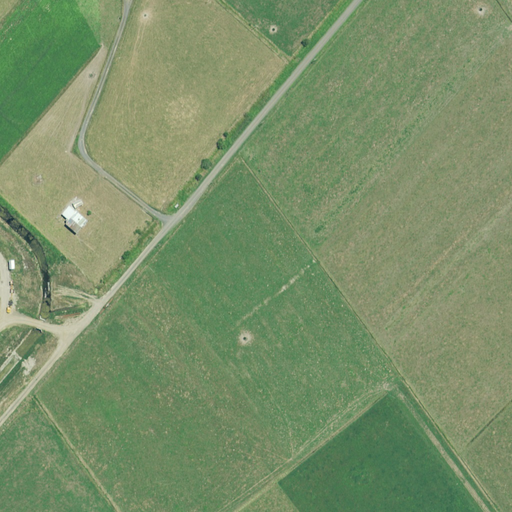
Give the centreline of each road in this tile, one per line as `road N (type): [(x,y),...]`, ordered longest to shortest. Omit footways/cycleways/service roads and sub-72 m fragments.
road 1 (unclassified): [(106,299),(361,0)]
road 2 (track): [(123,0),(84,124),(88,149),(174,222)]
